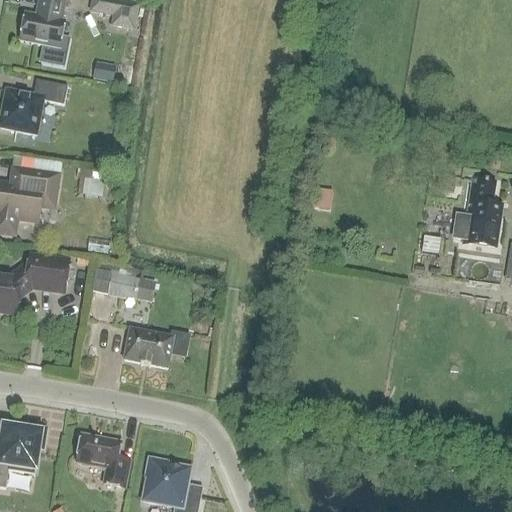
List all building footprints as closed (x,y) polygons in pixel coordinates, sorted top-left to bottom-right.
[(19,43),(59,51),(65,23),(61,23),(65,0),(38,0),(35,17),(25,15),(19,43)] [(97,0),(90,0),(88,13),(113,18),(111,26),(133,31),(138,8),(116,4),(97,0)] [(95,64),(92,81),(112,85),(115,68),(95,64)] [(0,119),(0,129),(36,137),(43,103),(63,107),(67,88),(36,82),(33,97),(6,92),(0,119)] [(0,235),(14,238),(16,221),(37,225),(39,213),(53,215),(58,177),(11,170),(8,186),(0,185),(0,235)] [(107,174),(81,170),(79,185),(106,188),(107,174)] [(495,185),(477,183),(476,190),(470,189),(466,217),(455,215),(451,241),(462,243),(461,247),(496,252),(503,209),(491,207),(495,185)] [(311,208),(330,211),(334,191),(315,188),(311,208)] [(52,293),(64,295),(68,263),(29,257),(27,269),(13,279),(0,277),(0,313),(16,316),(19,296),(33,286),(53,289),(52,293)] [(154,284),(95,273),(91,293),(150,305),(154,284)] [(170,334),(169,338),(129,331),(123,362),(140,366),(140,367),(149,369),(150,367),(167,371),(170,357),(185,360),(189,337),(170,334)] [(401,416),(380,413),(378,428),(398,431),(401,416)] [(42,451),(46,430),(25,427),(24,432),(3,428),(0,446),(0,489),(5,491),(7,474),(34,478),(38,451),(42,451)] [(117,460),(121,444),(81,437),(75,465),(106,471),(103,486),(124,490),(130,462),(117,460)] [(173,511),(197,511),(201,497),(185,494),(189,471),(165,466),(164,463),(148,460),(145,476),(147,479),(142,503),(174,509),(173,511)]
